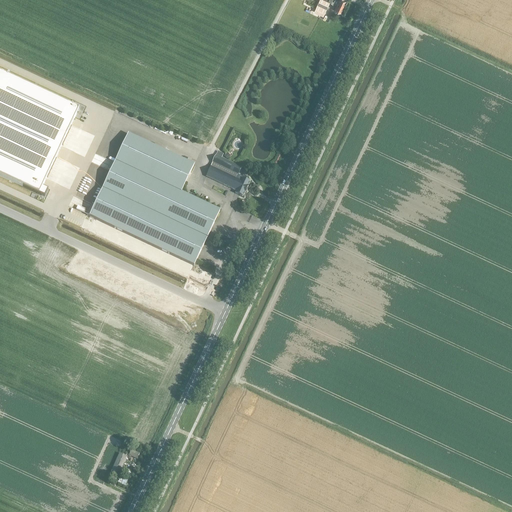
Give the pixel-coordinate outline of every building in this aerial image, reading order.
[(323,16),(330,2),(329,2),(324,0),(319,0),(314,12),(323,16)] [(341,13),(344,7),(334,2),(332,1),(330,0),(329,0),(329,2),(330,2),(331,3),(333,4),(334,6),(336,7),(334,10),(338,12),(338,11),(341,13)] [(0,171),(51,195),(54,189),(49,186),(82,114),(86,108),(0,67),(0,171)] [(181,193),(186,182),(194,165),(128,134),(89,217),(194,266),(220,211),(181,193)] [(215,156),(206,177),(236,191),(235,193),(243,197),(246,191),(247,189),(249,183),(242,179),(242,177),(238,175),(241,168),(215,156)] [(125,455),(131,457),(137,460),(139,454),(131,450),(128,449),(125,455)] [(109,477),(114,479),(115,480),(117,476),(118,476),(127,457),(119,454),(111,473),(109,477)] [(125,486),(127,480),(121,477),(118,483),(125,486)]
